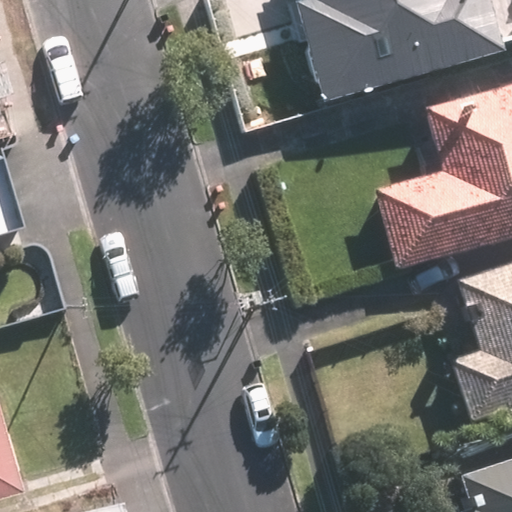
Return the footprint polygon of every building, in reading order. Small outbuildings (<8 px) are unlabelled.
[(305,104),(476,55),(460,0),(290,0),(275,4),(305,104)] [(511,233),(511,93),(508,81),(407,111),(425,171),(360,189),(385,271),(511,233)] [(0,230),(13,227),(0,177),(0,230)] [(511,255),(439,281),(462,349),(436,359),(456,422),(483,412),(487,421),(511,412),(511,255)] [(511,511),(511,453),(443,476),(454,511),(453,511),(511,511)] [(118,511),(117,503),(76,511),(118,511)]
